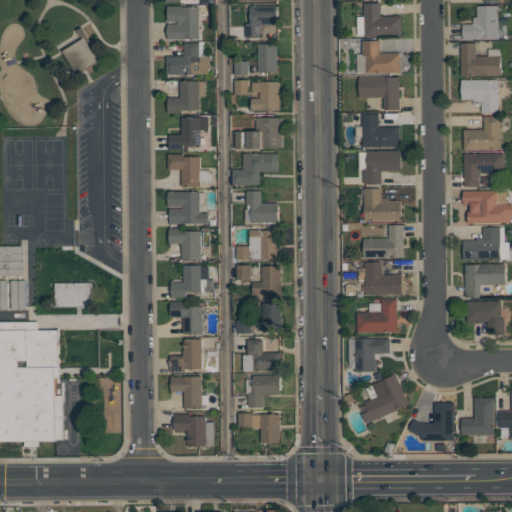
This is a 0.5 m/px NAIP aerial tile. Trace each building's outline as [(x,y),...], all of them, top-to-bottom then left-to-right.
[(402,16),(402,36),(365,36),(365,35),(358,35),(358,16),(365,16),(365,3),(381,3),(381,16),(402,16)] [(168,6),(182,5),(182,7),(200,6),(200,38),(168,39),(168,24),(178,23),(178,21),(168,21),(168,6)] [(250,5),(278,5),(278,25),(261,25),(262,38),(246,38),(246,23),(251,23),(250,5)] [(463,39),(463,24),(474,24),(474,17),(477,17),(477,5),(499,5),(499,38),(480,38),(480,39),(470,39),(463,39)] [(85,37),(99,60),(77,74),(63,51),(85,37)] [(357,72),(357,54),(363,54),(363,40),(380,40),(380,52),(401,52),(401,73),(366,73),(366,72),(357,72)] [(184,43),(200,42),(200,41),(205,41),(205,53),(209,53),(209,74),(167,74),(167,56),(184,56),(184,43)] [(502,75),(462,75),(461,43),(476,42),(476,56),(489,55),(488,48),(500,48),(500,55),(501,55),(502,75)] [(258,43),(277,43),(277,56),(278,56),(278,72),(259,72),(258,43)] [(235,61),(249,61),(249,74),(235,74),(235,61)] [(359,97),(359,76),(385,76),(385,77),(400,77),(400,109),(384,109),(384,97),(359,97)] [(499,112),(482,112),(482,101),(474,101),(474,100),(462,100),(462,79),(499,79),(499,98),(499,112)] [(180,81),(200,80),(200,81),(206,81),(206,96),(200,96),(200,109),(183,109),(183,112),(169,113),(168,97),(180,97),(180,81)] [(235,80),(249,80),(249,94),(237,94),(237,104),(231,104),(231,94),(235,94),(235,80)] [(261,81),(280,81),(280,110),(252,110),(252,98),(261,98),(261,96),(260,96),(260,94),(261,94),(261,92),(252,92),(252,82),(261,82),(261,81)] [(400,147),(363,147),(363,114),(379,114),(379,127),(400,127),(400,147)] [(464,149),(464,129),(484,129),(484,116),(501,116),(501,149),(464,149)] [(182,117),(201,117),(209,117),(209,130),(201,130),(202,145),(184,146),(184,149),(170,149),(170,134),(182,134),(182,117)] [(283,117),(284,147),(263,147),(263,149),(236,149),(236,131),(257,131),(257,118),(283,117)] [(382,184),(364,184),(364,169),(360,169),(360,151),(367,151),(367,150),(395,150),(401,150),(401,171),(382,171),(382,184)] [(243,153),(279,153),(279,171),(261,171),(261,184),(233,185),(233,169),(244,169),(243,153)] [(505,173),(480,173),(480,186),(464,186),(464,153),(505,153),(505,173)] [(169,154),(184,154),(184,156),(201,156),(201,170),(211,170),(211,181),(201,181),(201,186),(182,186),(182,169),(169,169),(169,154)] [(365,188),(382,188),(382,198),(389,198),(389,200),(402,200),(402,221),(365,221),(365,188)] [(247,190),(262,190),(262,203),(279,202),(279,222),(252,222),(252,221),(246,221),(246,209),(248,209),(248,205),(247,205),(247,190)] [(511,222),(468,223),(468,210),(471,210),(471,203),(464,204),(463,190),(507,190),(507,204),(511,204),(511,214),(511,222)] [(168,191),(184,191),(184,192),(201,191),(201,192),(205,192),(205,202),(201,202),(201,213),(210,212),(210,223),(173,224),(170,224),(170,209),(183,208),(183,206),(169,206),(168,191)] [(365,257),(365,238),(389,238),(389,224),(404,224),(404,257),(365,257)] [(463,259),(463,237),(482,237),(482,226),(508,226),(508,259),(463,259)] [(170,228),(173,228),(184,228),(184,231),(201,230),(202,259),(182,260),(182,243),(170,243),(170,228)] [(237,246),(251,245),(250,229),(261,229),(261,230),(279,230),(280,259),(237,259),(237,246)] [(0,275),(0,246),(24,246),(25,275),(0,275)] [(403,274),(403,294),(366,295),(366,291),(363,291),(363,283),(359,283),(359,268),(366,268),(366,262),(382,262),(382,274),(403,274)] [(506,263),(506,284),(481,284),(481,297),(465,297),(465,264),(480,264),(480,263),(506,263)] [(237,264),(252,264),(252,279),(237,279),(237,264)] [(184,265),(202,265),(202,266),(210,266),(210,279),(215,279),(215,283),(219,283),(219,288),(215,288),(215,291),(186,292),(187,297),(174,297),(174,298),(172,298),(172,279),(175,279),(175,282),(184,281),(184,265)] [(262,266),(282,266),(282,294),(253,294),(253,282),(262,282),(262,266)] [(0,280),(8,280),(8,309),(0,309),(0,280)] [(12,281),(27,281),(27,309),(12,309),(12,281)] [(55,283),(92,282),(93,305),(56,306),(55,283)] [(358,332),(357,312),(382,311),(382,298),(397,297),(398,331),(358,332)] [(171,302),(185,301),(185,306),(203,306),(203,333),(184,334),(183,316),(171,317),(171,302)] [(502,301),(502,318),(505,318),(505,333),(488,333),(488,321),(467,321),(467,301),(502,301)] [(263,303),(282,303),(282,315),(283,315),(283,331),(263,331),(263,303)] [(238,319),(252,319),(252,333),(238,333),(238,319)] [(0,323),(39,323),(39,332),(59,332),(60,367),(61,367),(61,381),(55,381),(55,398),(64,398),(64,443),(0,443),(0,323)] [(184,339),(202,338),(203,368),(186,369),(186,371),(171,371),(171,355),(183,355),(183,349),(185,349),(184,339)] [(355,338),(390,338),(390,352),(375,352),(375,371),(355,371),(355,338)] [(248,339),(264,339),(264,352),(281,352),(281,370),(244,371),(244,355),(248,355),(248,339)] [(254,375),(281,374),(281,394),(264,394),(264,407),(249,407),(249,394),(247,394),(247,379),(254,379),(254,375)] [(366,388),(373,385),(373,384),(396,374),(410,404),(367,423),(363,414),(369,411),(364,402),(371,399),(366,388)] [(171,376),(173,376),(202,376),(202,394),(209,394),(209,404),(203,404),(203,408),(185,408),(185,391),(174,391),(174,393),(172,393),(171,376)] [(462,434),(462,417),(475,417),(475,397),(495,397),(495,434),(462,434)] [(422,437),(409,430),(415,419),(424,423),(435,423),(435,402),(455,402),(455,439),(422,440),(422,437)] [(499,411),(511,411),(511,439),(510,439),(510,427),(499,427),(499,411)] [(239,413),(253,413),(253,414),(281,414),(281,429),(280,429),(280,442),(262,443),(261,428),(253,428),(253,426),(239,426),(239,413)] [(174,414),(188,414),(188,416),(206,416),(206,421),(214,421),(214,444),(206,444),(206,446),(189,446),(189,435),(187,435),(187,430),(174,430),(174,414)]
